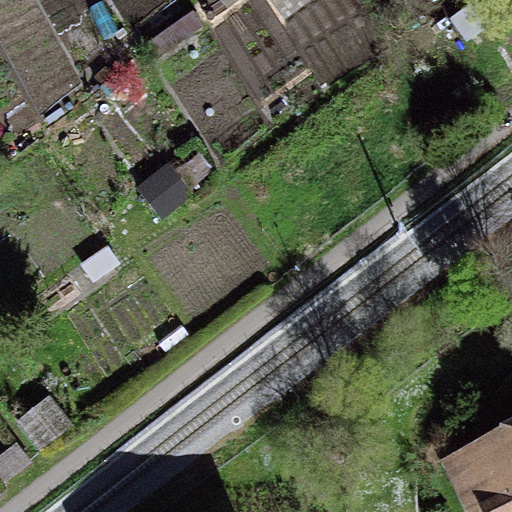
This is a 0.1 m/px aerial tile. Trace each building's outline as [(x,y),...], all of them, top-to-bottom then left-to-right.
[(205,31),(193,13),(145,46),(156,64),(205,31)] [(136,190),(159,223),(197,196),(194,193),(215,178),(199,155),(190,162),(186,156),(172,167),(171,165),(136,190)] [(16,424),(39,455),(74,428),(50,398),(16,424)] [(511,511),(511,420),(414,470),(435,511),(511,511)] [(0,479),(6,487),(33,465),(17,445),(0,458),(0,479)]
